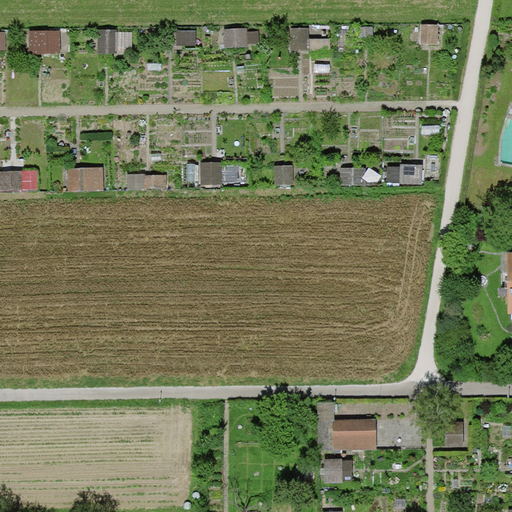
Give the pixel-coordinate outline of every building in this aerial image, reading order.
[(440,25),(420,24),(419,45),(439,46),(440,25)] [(374,27),(357,27),(358,42),(375,41),(374,27)] [(248,28),(223,30),(225,48),(249,47),(249,44),(260,44),(260,31),(248,32),(248,28)] [(309,28),(291,28),(291,51),(309,51),(309,28)] [(57,30),(34,31),(35,49),(57,48),(57,30)] [(117,30),(98,30),(98,54),(118,54),(118,50),(132,51),(132,33),(117,32),(117,30)] [(196,30),(163,30),(163,45),(196,45),(196,30)] [(222,163),(200,163),(201,186),(223,185),(222,163)] [(423,166),(402,165),(401,184),(423,185),(423,166)] [(293,166),(275,167),(275,187),(294,186),(293,166)] [(104,168),(68,169),(69,192),(105,191),(104,168)] [(20,174),(8,175),(8,192),(36,191),(35,169),(20,169),(20,174)] [(366,169),(341,169),(341,186),(366,186),(366,169)] [(167,176),(145,177),(146,190),(167,189),(167,176)] [(319,450),(377,450),(377,419),(335,419),(335,403),(318,402),(319,450)] [(461,446),(461,422),(444,423),(444,447),(461,446)] [(352,459),(325,460),(325,484),(352,483),(352,459)]
